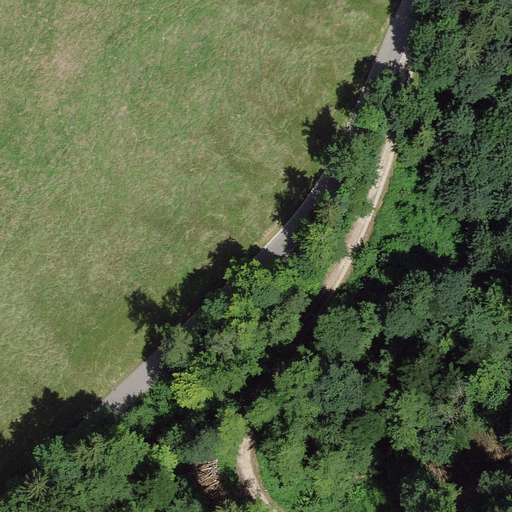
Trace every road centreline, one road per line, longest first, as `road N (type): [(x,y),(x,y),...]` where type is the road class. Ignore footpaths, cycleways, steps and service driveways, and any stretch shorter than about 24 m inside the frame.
road 1 (unclassified): [(0,511),(324,197),(416,0)]
road 2 (track): [(275,511),(253,479),(248,443),(284,352),(339,278),(417,82),(399,44)]
